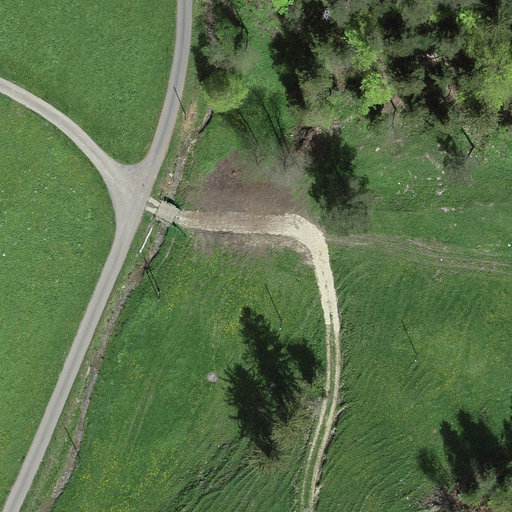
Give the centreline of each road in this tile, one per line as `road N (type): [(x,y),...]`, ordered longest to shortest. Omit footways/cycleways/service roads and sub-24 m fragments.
road 1 (track): [(305,511),(332,380),(316,242),(279,225),(174,216),(138,198),(56,117),(0,84)]
road 2 (unclassified): [(9,511),(156,153),(181,62),(185,0)]
